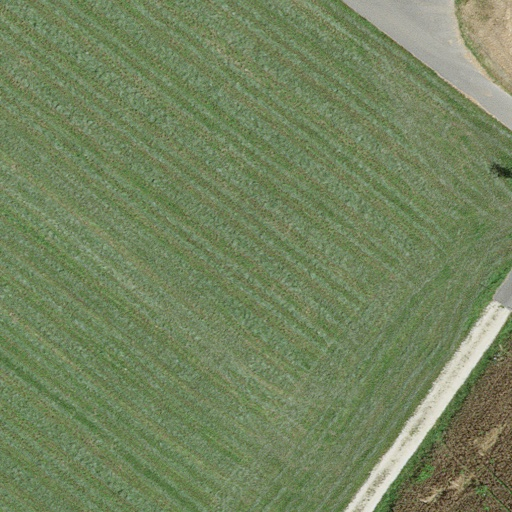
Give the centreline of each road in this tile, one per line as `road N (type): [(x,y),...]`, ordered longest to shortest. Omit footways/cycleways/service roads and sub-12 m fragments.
road 1 (track): [(350,511),(511,281)]
road 2 (unclassified): [(511,118),(356,0)]
